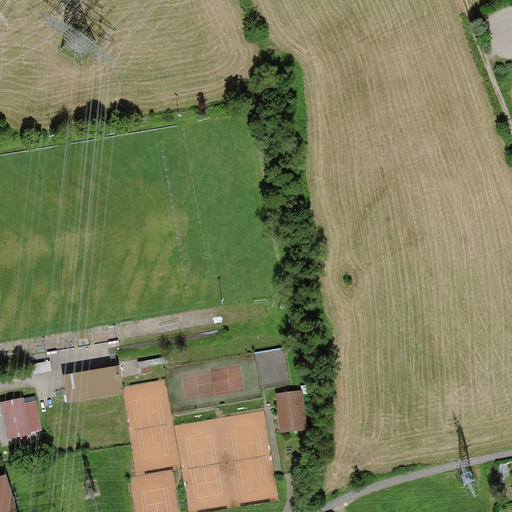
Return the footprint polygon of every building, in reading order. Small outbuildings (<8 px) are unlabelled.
[(48,363),(32,366),(33,376),(50,374),(48,363)] [(152,366),(139,369),(140,375),(154,372),(152,366)] [(118,369),(62,377),(66,404),(122,396),(120,388),(118,369)] [(303,392),(276,395),(280,436),(289,435),(308,433),(303,392)] [(23,399),(2,403),(9,438),(30,434),(23,399)] [(17,511),(7,476),(0,477),(0,511),(17,511)]
